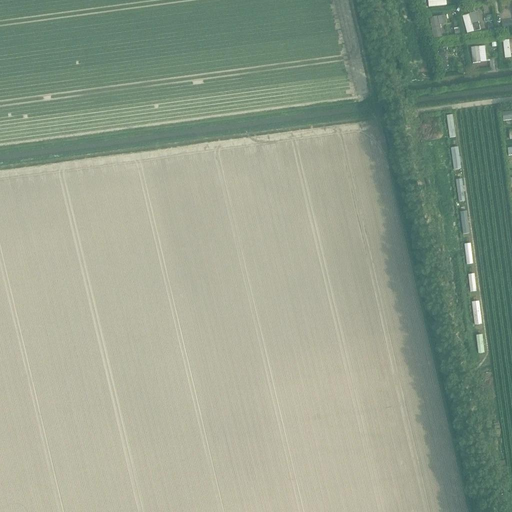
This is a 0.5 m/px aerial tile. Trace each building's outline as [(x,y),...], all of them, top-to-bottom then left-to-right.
[(468,14),(461,16),(466,33),(473,31),(468,14)] [(445,23),(443,15),(428,18),(432,39),(441,37),(438,25),(445,23)] [(460,27),(453,28),(455,36),(461,35),(460,27)] [(508,40),(502,40),(504,58),(510,57),(508,40)] [(478,45),(470,46),(473,68),(481,67),(478,45)] [(443,47),(436,49),(440,72),(448,70),(443,47)]
